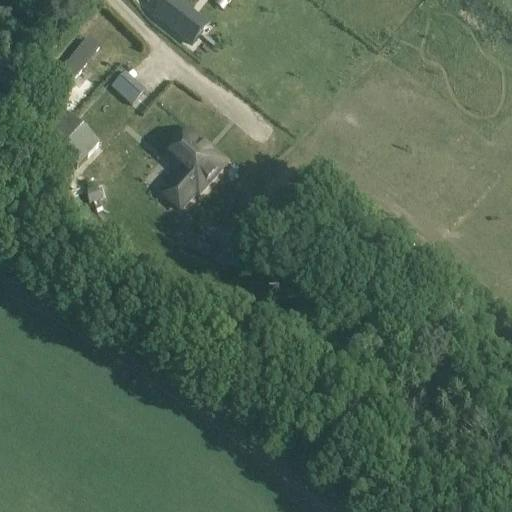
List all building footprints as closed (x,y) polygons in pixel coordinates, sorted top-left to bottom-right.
[(170,0),(156,19),(174,33),(192,47),(201,37),(209,27),(190,12),(174,0),(170,0)] [(87,40),(52,82),(65,93),(100,50),(87,40)] [(118,74),(99,57),(55,106),(73,122),(118,74)] [(67,118),(44,142),(78,174),(101,149),(67,118)] [(200,197),(227,165),(190,132),(169,157),(186,171),(164,197),(181,212),(197,194),(200,197)]
